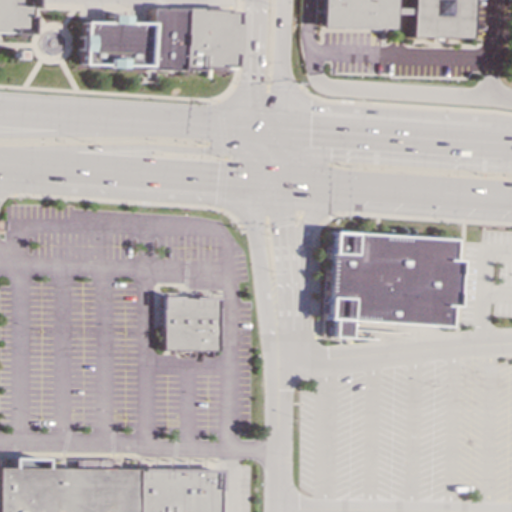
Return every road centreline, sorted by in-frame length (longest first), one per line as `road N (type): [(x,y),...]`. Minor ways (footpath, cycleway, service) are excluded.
road 1 (primary): [(0,162),(253,181)]
road 2 (primary): [(0,158),(76,147),(252,150)]
road 3 (primary): [(279,182),(511,196)]
road 4 (primary): [(511,144),(279,131)]
road 5 (residential): [(253,181),(278,362)]
road 6 (residential): [(278,362),(289,319),(279,182)]
road 7 (primary): [(289,319),(302,251),(320,210),(347,185)]
road 8 (primary): [(149,121),(0,134)]
road 9 (primary): [(149,121),(0,110)]
road 10 (residential): [(278,362),(274,511)]
